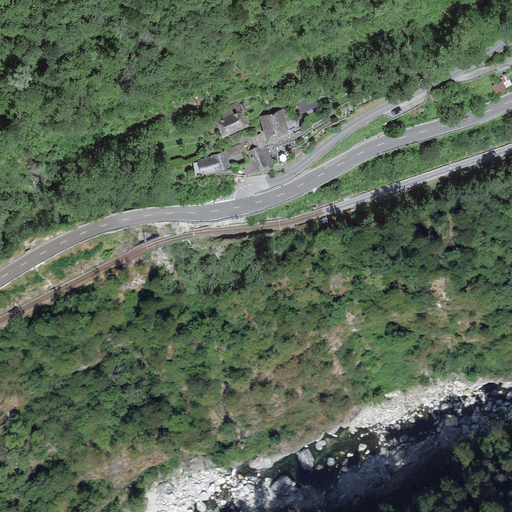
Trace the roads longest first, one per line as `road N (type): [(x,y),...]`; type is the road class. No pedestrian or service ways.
road 1 (unclassified): [(234,208),(239,188),(293,172),(360,121),(511,35)]
road 2 (secondary): [(511,100),(376,145),(291,190),(234,208)]
road 3 (secondary): [(234,208),(117,221),(0,279)]
